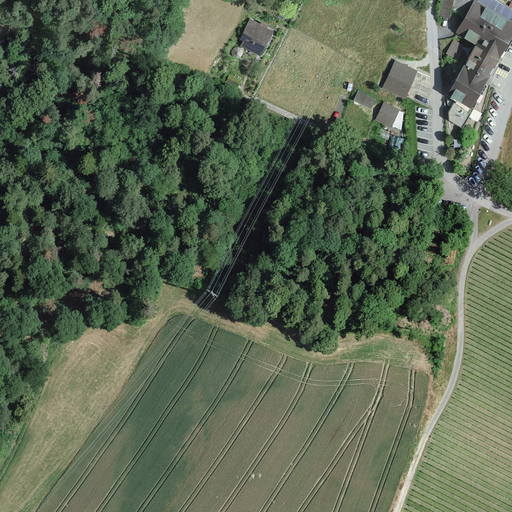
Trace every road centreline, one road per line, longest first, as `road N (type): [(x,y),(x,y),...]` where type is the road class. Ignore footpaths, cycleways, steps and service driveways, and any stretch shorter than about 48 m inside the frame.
road 1 (track): [(396,511),(456,372),(463,267),(476,243),(511,222)]
road 2 (unclassified): [(430,0),(440,143),(455,179),(478,199)]
